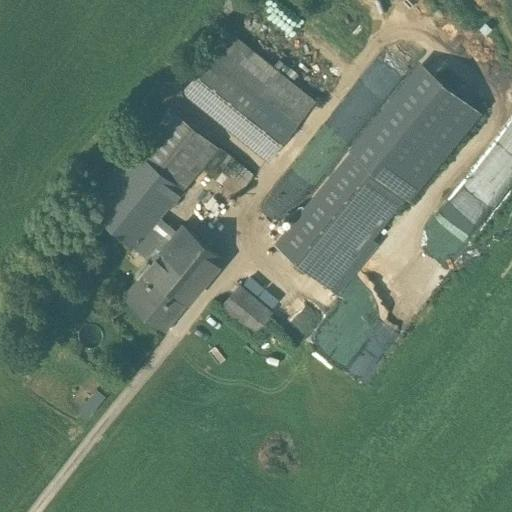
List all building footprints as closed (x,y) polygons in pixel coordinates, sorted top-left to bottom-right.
[(265,156),(313,100),(230,33),(184,90),(265,156)] [(275,240),(331,285),(405,195),(408,197),(478,111),(420,64),(275,240)] [(353,93),(334,130),(350,138),(368,101),(353,93)] [(86,206),(134,246),(159,216),(200,165),(216,145),(168,106),(86,206)] [(216,145),(200,165),(236,194),(252,175),(216,145)] [(418,285),(437,259),(429,252),(454,218),(424,196),(379,256),(418,285)] [(175,230),(159,216),(134,246),(124,259),(141,273),(153,257),(175,230)] [(222,255),(181,222),(175,230),(153,257),(194,290),(222,255)] [(194,290),(153,257),(141,273),(124,293),(164,326),(194,290)] [(238,285),(221,305),(253,332),(270,312),(238,285)] [(273,318),(379,385),(393,363),(288,295),(273,318)] [(70,395),(77,404),(94,391),(88,382),(70,395)]
